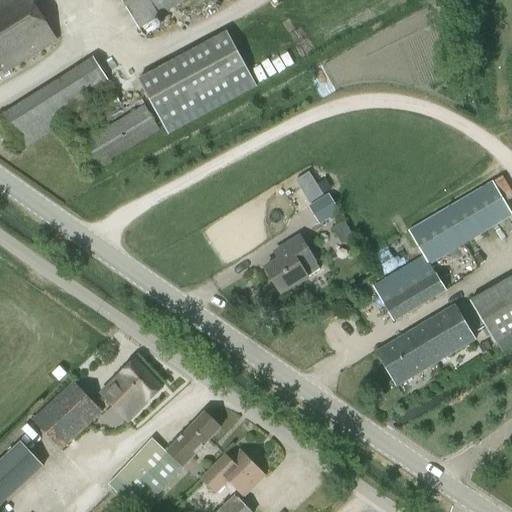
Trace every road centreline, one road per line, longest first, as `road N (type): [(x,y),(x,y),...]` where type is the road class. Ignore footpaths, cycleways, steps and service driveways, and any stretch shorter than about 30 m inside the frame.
road 1 (tertiary): [(489,511),(0,177)]
road 2 (unclassified): [(394,511),(0,238)]
